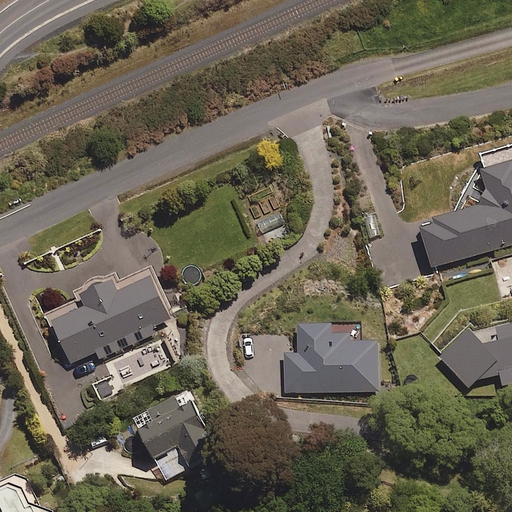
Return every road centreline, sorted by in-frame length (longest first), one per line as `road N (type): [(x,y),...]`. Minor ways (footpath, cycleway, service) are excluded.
road 1 (residential): [(280,107),(317,168),(320,217),(299,251),(226,313),(220,361),(236,393),(302,424),(511,448)]
road 2 (residential): [(0,233),(280,107)]
